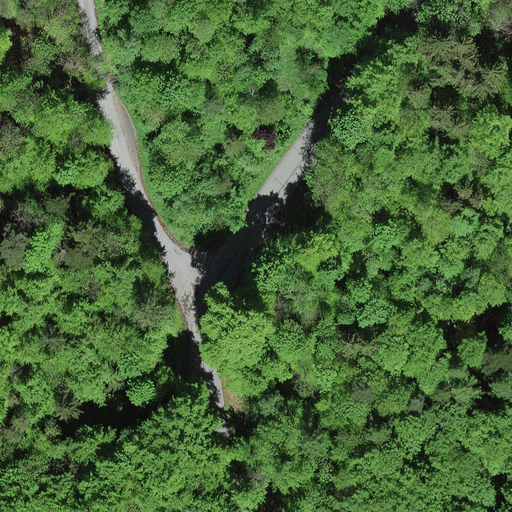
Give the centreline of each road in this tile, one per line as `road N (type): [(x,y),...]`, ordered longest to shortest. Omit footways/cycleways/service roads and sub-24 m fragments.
road 1 (unclassified): [(429,0),(399,17),(193,299)]
road 2 (unclassified): [(193,299),(146,217),(108,100),(89,0)]
road 3 (unclassified): [(193,299),(239,511)]
